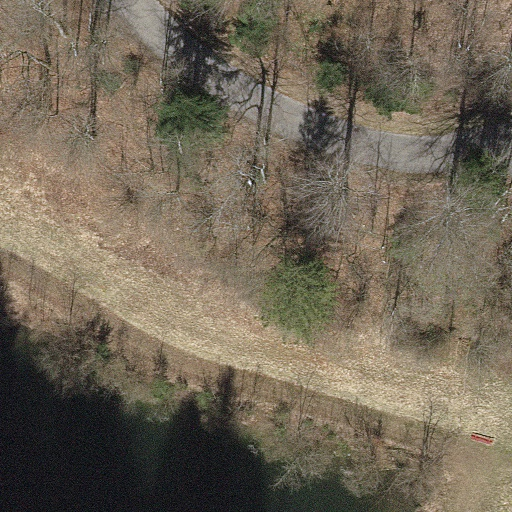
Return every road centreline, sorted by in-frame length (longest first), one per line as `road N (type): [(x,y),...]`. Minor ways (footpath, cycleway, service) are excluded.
road 1 (track): [(490,456),(176,363),(0,261)]
road 2 (unclassified): [(137,0),(200,71),(331,137),(396,151),(511,150)]
